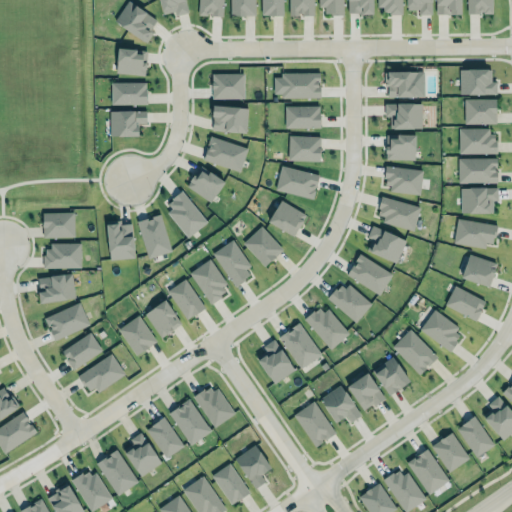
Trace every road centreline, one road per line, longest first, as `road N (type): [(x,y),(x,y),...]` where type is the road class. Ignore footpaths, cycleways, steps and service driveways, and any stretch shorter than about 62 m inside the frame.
road 1 (residential): [(0,481),(277,295),(317,257),(334,228),(351,162),(351,46)]
road 2 (residential): [(128,180),(154,167),(177,133),(178,48),(511,44)]
road 3 (residential): [(511,320),(468,377),(275,511)]
road 4 (residential): [(3,245),(8,319),(76,434)]
road 5 (residential): [(212,340),(313,486)]
